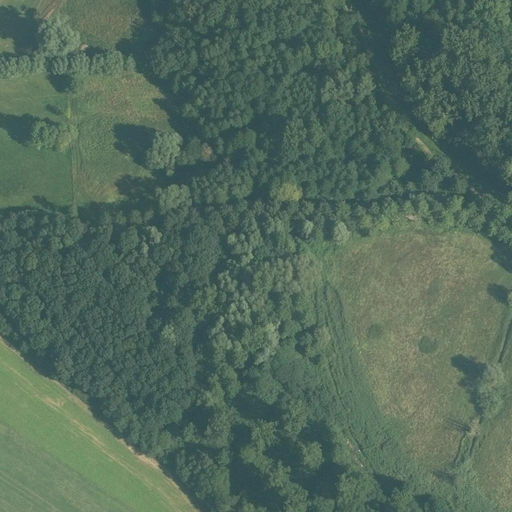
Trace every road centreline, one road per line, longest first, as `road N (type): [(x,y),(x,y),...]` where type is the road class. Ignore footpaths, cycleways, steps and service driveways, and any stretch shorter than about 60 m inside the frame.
road 1 (unclassified): [(0,236),(477,217),(511,237)]
road 2 (track): [(350,0),(402,118),(456,179),(493,205),(490,222)]
